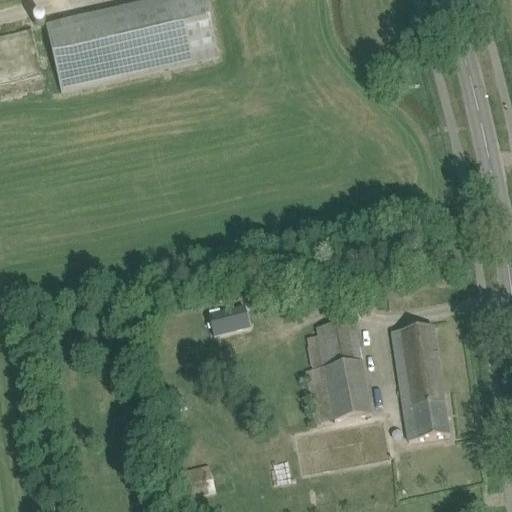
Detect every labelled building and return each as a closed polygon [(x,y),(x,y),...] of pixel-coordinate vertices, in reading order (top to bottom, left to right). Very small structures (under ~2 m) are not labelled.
[(219,61),(205,0),(170,0),(47,27),(62,95),(219,61)] [(212,312),(216,335),(249,329),(245,306),(212,312)] [(318,421),(334,418),(335,424),(372,417),(354,323),(318,330),(324,367),(308,370),(318,421)] [(434,329),(414,332),(393,335),(409,444),(450,438),(434,329)] [(394,459),(387,419),(313,433),(320,472),(394,459)] [(67,449),(87,446),(84,428),(64,431),(67,449)] [(177,474),(183,502),(216,495),(211,468),(177,474)]
